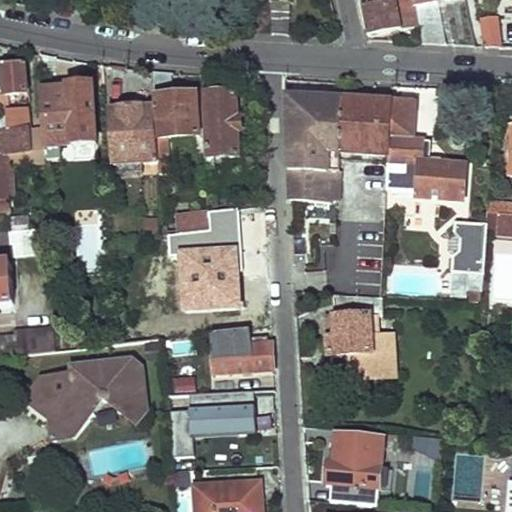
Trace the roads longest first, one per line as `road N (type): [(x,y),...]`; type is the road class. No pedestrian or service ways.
road 1 (residential): [(296,511),(273,58)]
road 2 (residential): [(0,26),(161,54),(273,58)]
road 3 (residential): [(355,63),(511,71)]
